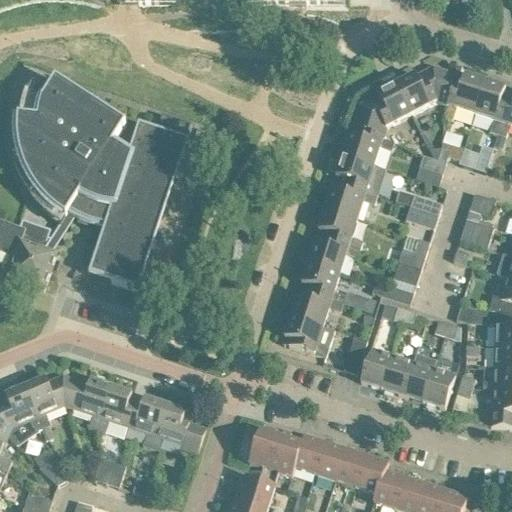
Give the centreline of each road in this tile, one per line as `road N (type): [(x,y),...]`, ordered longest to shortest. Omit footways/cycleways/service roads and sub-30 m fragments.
road 1 (residential): [(317,138),(157,69),(127,33),(99,25),(0,41)]
road 2 (residential): [(511,456),(471,455),(240,385)]
road 3 (residential): [(317,138),(240,385)]
road 4 (residential): [(0,361),(65,336),(240,385)]
road 5 (residential): [(402,20),(345,50),(317,138)]
